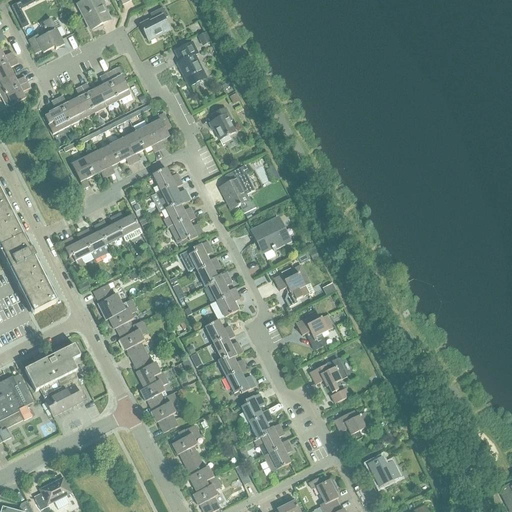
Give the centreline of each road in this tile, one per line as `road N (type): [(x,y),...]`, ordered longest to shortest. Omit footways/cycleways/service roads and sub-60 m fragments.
road 1 (residential): [(340,458),(307,394),(281,388),(254,333),(264,313),(184,153)]
road 2 (residential): [(184,153),(190,136),(169,95),(150,83),(121,34),(36,76),(0,7)]
road 3 (residential): [(40,234),(184,153)]
road 4 (residential): [(0,478),(128,413)]
